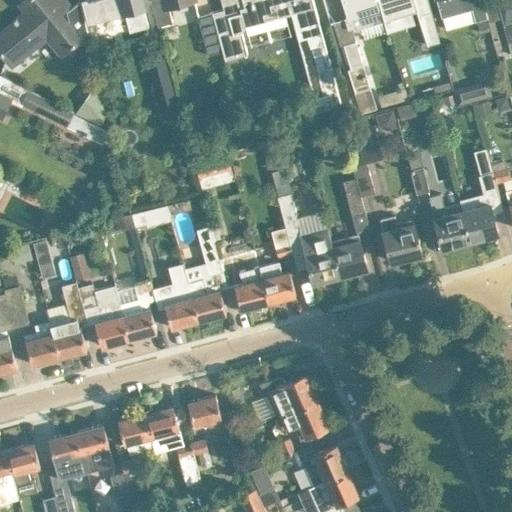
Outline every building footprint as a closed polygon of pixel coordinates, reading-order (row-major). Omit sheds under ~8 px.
[(16,21),(0,33),(0,48),(7,57),(13,64),(32,47),(46,36),(61,53),(78,39),(87,32),(79,1),(66,11),(67,19),(60,11),(68,5),(63,0),(23,0),(20,3),(27,10),(17,18),(16,16),(13,18),(16,21)] [(81,0),(87,22),(124,12),(129,31),(148,26),(143,7),(141,0),(81,0)] [(150,0),(157,24),(171,20),(168,6),(190,0),(150,0)] [(221,0),(224,9),(212,12),(223,52),(225,60),(248,54),(242,32),(246,26),(266,21),(265,18),(277,15),(279,21),(285,19),(289,18),(288,12),(290,11),(317,111),(341,104),(314,6),(312,0),(221,0)] [(343,0),(348,16),(345,17),(348,27),(360,24),(361,26),(384,19),(380,8),(377,0),(343,0)] [(377,0),(380,8),(384,19),(399,15),(400,17),(416,12),(426,44),(439,40),(428,0),(377,0)] [(482,0),(437,0),(440,10),(441,17),(472,8),(475,19),(487,16),(482,0)] [(511,0),(497,0),(498,2),(502,17),(505,26),(511,50),(511,0)] [(212,12),(197,16),(208,56),(223,52),(212,12)] [(376,107),(352,33),(338,37),(343,53),(345,53),(350,68),(348,69),(362,112),(376,107)] [(0,115),(1,116),(10,97),(101,141),(107,128),(72,112),(74,109),(28,87),(28,86),(0,73),(0,115)] [(454,88),(458,104),(492,95),(487,78),(454,88)] [(506,94),(494,98),(497,109),(509,106),(506,94)] [(446,105),(453,103),(451,95),(443,97),(446,105)] [(490,111),(487,99),(475,102),(479,115),(491,112),(490,111)] [(359,195),(360,195),(374,191),(366,161),(382,157),(374,123),(344,131),(355,175),(354,176),(359,195)] [(485,145),(474,149),(480,173),(492,169),(490,164),(490,163),(485,145)] [(198,162),(203,185),(234,177),(228,155),(198,162)] [(419,155),(407,158),(410,168),(422,164),(419,155)] [(490,163),(490,164),(492,169),(495,180),(509,177),(504,160),(490,163)] [(285,226),(293,252),(297,269),(298,269),(293,251),(304,248),(312,281),(340,273),(331,240),(327,225),(301,232),(290,192),(289,192),(283,167),(277,168),(276,164),(271,166),(278,195),(277,195),(285,226)] [(428,190),(422,164),(410,168),(416,193),(428,190)] [(0,197),(3,191),(4,191),(6,186),(18,192),(22,184),(0,173),(0,197)] [(351,214),(364,210),(360,195),(359,195),(354,176),(342,179),(351,214)] [(429,196),(442,246),(470,239),(461,204),(460,201),(443,206),(440,193),(429,196)] [(36,225),(44,208),(14,194),(6,211),(36,225)] [(89,199),(73,201),(74,207),(75,215),(91,213),(89,199)] [(479,203),(478,199),(461,204),(470,239),(498,232),(490,201),(479,203)] [(144,210),(133,213),(135,220),(146,217),(144,210)] [(131,213),(99,222),(102,234),(135,225),(131,213)] [(419,239),(414,217),(396,222),(394,214),(380,217),(391,260),(421,252),(418,239),(419,239)] [(102,236),(102,234),(99,222),(93,223),(97,237),(102,236)] [(210,224),(197,228),(206,261),(209,274),(223,270),(220,260),(210,224)] [(271,230),(278,256),(293,252),(285,226),(271,230)] [(367,266),(358,233),(331,240),(340,273),(367,266)] [(44,238),(32,241),(36,254),(48,251),(44,238)] [(86,251),(72,253),(75,276),(89,274),(86,251)] [(258,264),(254,251),(220,260),(223,270),(227,286),(234,284),(240,308),(268,301),(262,277),(258,264)] [(296,293),(289,269),(282,272),(278,259),(258,264),(262,277),(268,301),(296,293)] [(133,282),(133,283),(116,287),(129,337),(156,330),(149,301),(156,299),(153,289),(167,286),(161,263),(147,267),(150,277),(133,282)] [(198,319),(188,280),(185,269),(169,274),(176,299),(165,302),(171,326),(198,319)] [(14,325),(28,321),(14,272),(1,276),(4,287),(11,313),(14,325)] [(203,277),(188,280),(198,319),(226,312),(218,283),(206,286),(203,277)] [(53,319),(49,320),(51,325),(59,356),(87,348),(81,324),(79,325),(76,316),(85,314),(78,286),(76,280),(61,284),(70,316),(53,321),(53,319)] [(93,282),(78,286),(85,314),(85,315),(95,313),(97,320),(95,321),(101,345),(129,337),(116,287),(115,288),(114,283),(95,288),(93,282)] [(0,292),(0,328),(14,325),(11,313),(4,287),(2,287),(3,291),(0,292)] [(24,334),(32,363),(59,356),(51,325),(49,320),(38,323),(40,330),(24,334)] [(0,370),(17,366),(7,331),(0,333),(0,370)] [(262,381),(277,416),(282,414),(294,408),(294,409),(317,399),(305,373),(283,383),(280,376),(262,381)] [(240,393),(238,385),(225,388),(232,411),(247,407),(243,393),(240,393)] [(215,393),(187,400),(194,424),(222,417),(215,393)] [(306,435),(328,425),(317,399),(294,409),(294,408),(282,414),(288,428),(301,423),(306,435)] [(173,404),(145,412),(155,447),(156,451),(183,444),(179,428),(178,424),(173,404)] [(145,412),(118,419),(123,438),(124,443),(127,442),(130,453),(155,447),(145,412)] [(103,423),(76,430),(85,464),(86,468),(114,461),(110,447),(108,442),(103,423)] [(76,430),(48,437),(53,456),(55,461),(58,476),(86,468),(85,464),(76,430)] [(239,433),(227,436),(234,462),(246,458),(239,433)] [(284,454),(292,450),(295,450),(288,435),(277,440),(284,454)] [(204,437),(191,441),(192,446),(194,453),(197,452),(201,466),(211,464),(204,437)] [(34,441),(6,448),(15,483),(30,479),(27,467),(40,464),(39,460),(34,441)] [(312,483),(316,482),(347,469),(336,442),(314,452),(311,443),(295,450),(292,450),(298,463),(303,461),(312,483)] [(192,446),(177,450),(186,484),(201,480),(194,453),(192,446)] [(0,487),(14,483),(15,483),(6,448),(0,449),(0,487)] [(135,456),(121,460),(124,471),(129,490),(143,486),(135,456)] [(318,507),(319,511),(343,511),(344,511),(341,503),(359,495),(347,469),(316,482),(312,483),(308,485),(318,507)] [(124,471),(109,475),(115,494),(129,490),(124,471)] [(66,474),(50,478),(54,493),(59,508),(74,504),(66,474)] [(270,486),(257,492),(263,504),(275,498),(270,486)] [(264,511),(261,504),(254,487),(240,494),(248,511),(264,511)] [(59,511),(59,508),(54,493),(41,497),(44,511),(59,511)]
